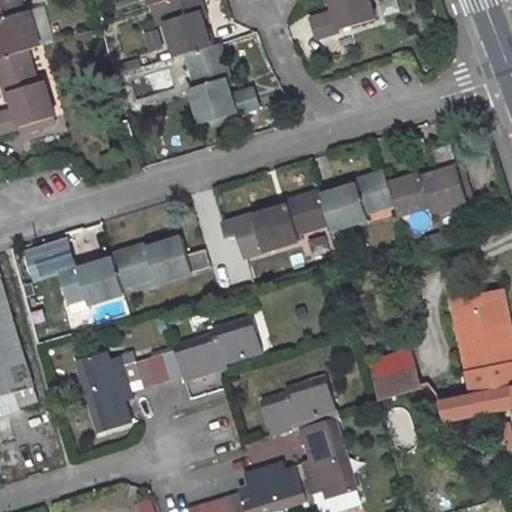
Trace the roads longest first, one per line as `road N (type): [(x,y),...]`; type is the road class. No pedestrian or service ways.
road 1 (residential): [(0,231),(323,132)]
road 2 (residential): [(323,132),(503,71)]
road 3 (residential): [(178,449),(0,503)]
road 4 (unknown): [(511,232),(472,247),(443,271),(431,305),(433,373)]
road 5 (residential): [(262,0),(323,132)]
